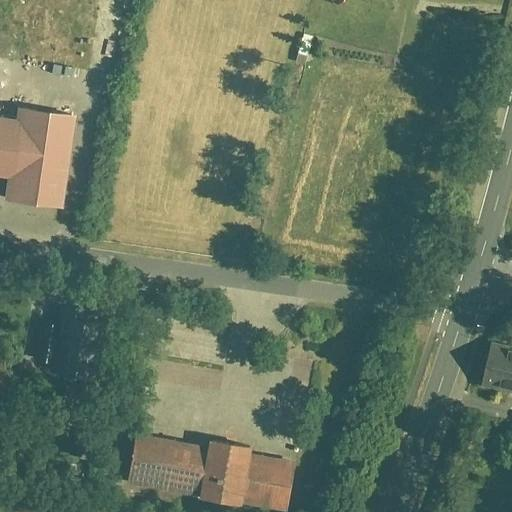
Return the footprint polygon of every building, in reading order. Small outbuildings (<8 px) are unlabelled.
[(61,205),(73,113),(13,105),(12,115),(0,113),(0,175),(5,176),(2,197),(61,205)] [(36,358),(55,361),(61,316),(62,308),(44,306),(36,358)] [(53,373),(99,379),(107,323),(61,316),(55,361),(53,373)] [(511,344),(491,339),(480,382),(511,389),(511,344)] [(0,392),(8,393),(9,367),(0,366),(0,392)] [(273,511),(306,511),(315,467),(268,459),(270,448),(223,439),(222,446),(147,432),(137,486),(273,511)] [(14,511),(39,511),(41,496),(16,493),(14,511)]
